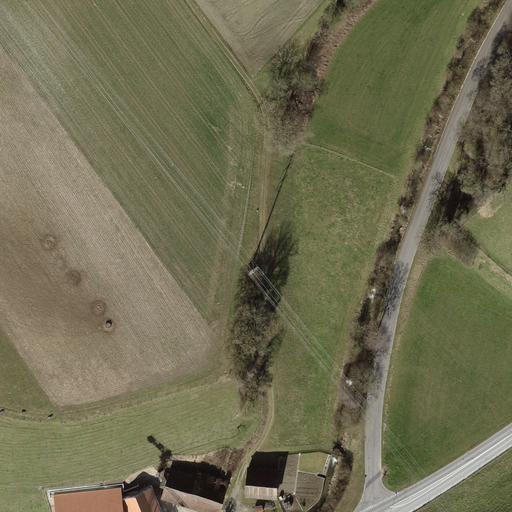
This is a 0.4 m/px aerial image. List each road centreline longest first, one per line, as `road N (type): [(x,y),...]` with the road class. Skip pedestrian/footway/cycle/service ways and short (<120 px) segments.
road 1 (residential): [(372,511),(374,383),(390,307),(445,153),(511,26)]
road 2 (track): [(189,0),(265,107),(269,139)]
road 3 (tertiary): [(393,511),(511,435)]
